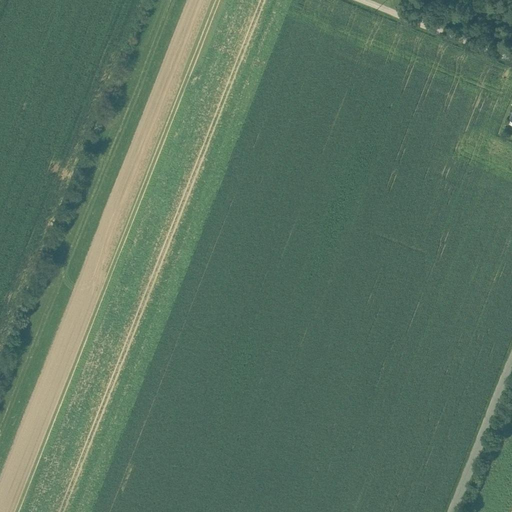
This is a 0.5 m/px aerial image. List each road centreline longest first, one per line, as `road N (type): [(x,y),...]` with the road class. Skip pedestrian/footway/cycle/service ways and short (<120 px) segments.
road 1 (unclassified): [(511,356),(451,511)]
road 2 (track): [(365,0),(511,54)]
